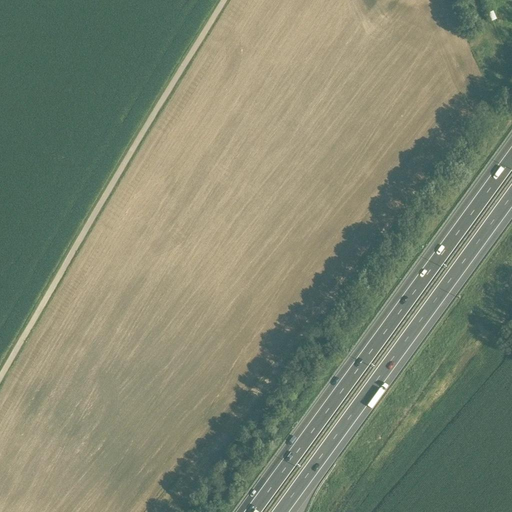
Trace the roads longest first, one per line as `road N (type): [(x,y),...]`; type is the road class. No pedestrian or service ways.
road 1 (motorway): [(511,152),(248,511)]
road 2 (unclassified): [(0,383),(220,0)]
road 3 (motorway): [(284,511),(511,200)]
